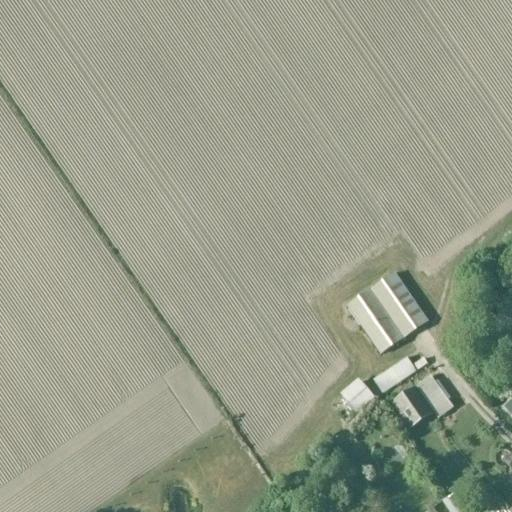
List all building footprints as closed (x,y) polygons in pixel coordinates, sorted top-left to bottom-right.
[(429,323),(396,274),(395,273),(346,306),(380,357),(429,323)] [(382,395),(416,373),(407,359),(372,381),(382,395)] [(339,396),(340,397),(329,407),(345,426),(358,418),(356,415),(374,401),(358,381),(339,396)] [(452,411),(434,386),(420,395),(432,413),(438,421),(452,411)] [(412,430),(433,416),(413,388),(393,402),(412,430)] [(454,511),(471,511),(460,493),(447,500),(454,511)]
